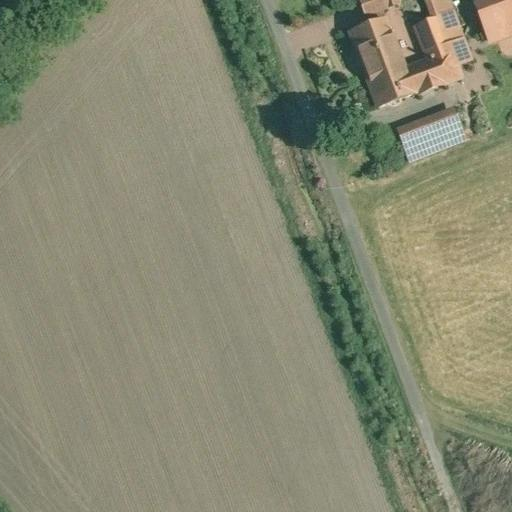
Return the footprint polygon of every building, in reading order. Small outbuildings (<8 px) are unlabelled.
[(396,0),(360,0),(367,17),(399,5),(396,0)] [(511,0),(480,0),(471,3),(486,47),(511,38),(511,0)] [(452,14),(431,1),(431,2),(438,19),(415,28),(428,62),(406,71),(415,95),(415,96),(417,95),(460,79),(461,79),(461,77),(460,78),(449,46),(464,41),(453,13),(452,14)] [(387,21),(350,34),(378,109),(415,95),(406,71),(387,21)] [(458,116),(419,131),(428,155),(467,140),(458,116)]
